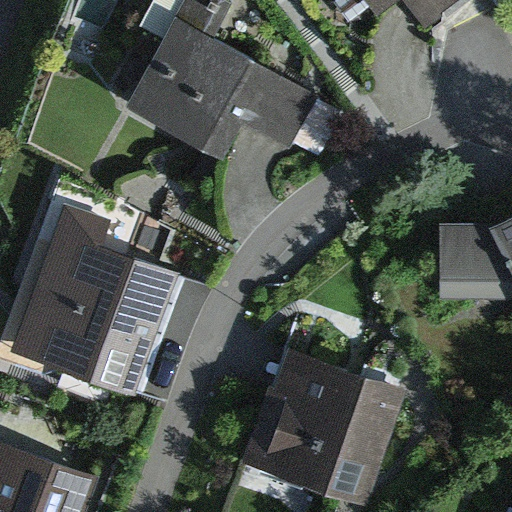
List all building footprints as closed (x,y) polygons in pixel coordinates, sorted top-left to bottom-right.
[(222,3),(215,0),(188,0),(134,102),(221,148),(240,112),(285,136),(308,94),(203,39),(222,3)] [(380,0),(386,7),(395,0),(408,0),(425,22),(455,0),(380,0)] [(130,384),(168,279),(95,253),(106,223),(69,210),(21,345),(130,384)] [(511,223),(504,228),(445,228),(444,290),(511,290),(511,223)] [(394,394),(294,358),(258,457),(359,493),(394,394)] [(82,511),(98,471),(0,434),(0,511),(82,511)]
